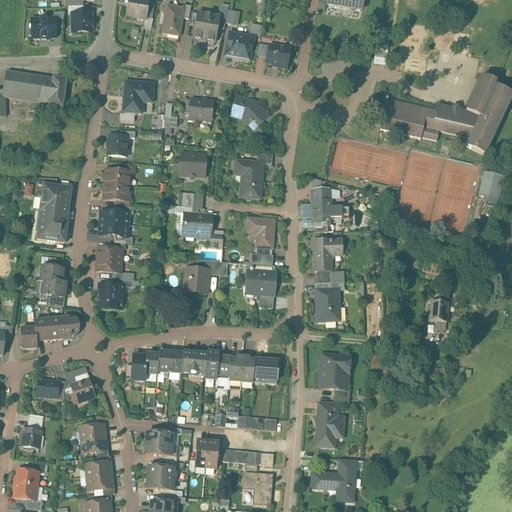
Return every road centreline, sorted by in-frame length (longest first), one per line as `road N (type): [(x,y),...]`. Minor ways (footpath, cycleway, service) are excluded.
road 1 (residential): [(100,53),(76,242),(90,346)]
road 2 (residential): [(90,346),(298,324)]
road 3 (residential): [(100,53),(297,91)]
road 4 (residential): [(290,511),(298,324)]
road 5 (residential): [(90,346),(125,443),(131,511)]
road 6 (residential): [(298,324),(292,204)]
